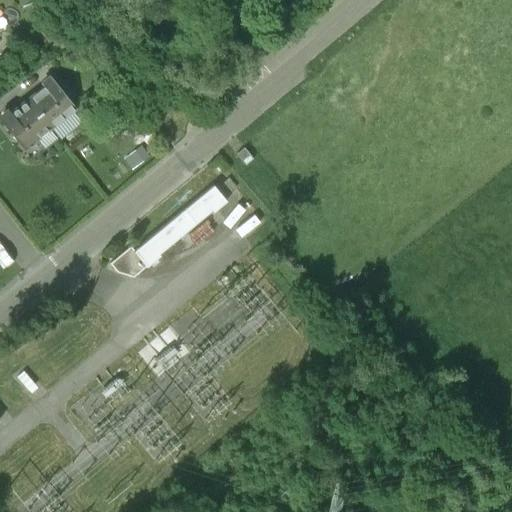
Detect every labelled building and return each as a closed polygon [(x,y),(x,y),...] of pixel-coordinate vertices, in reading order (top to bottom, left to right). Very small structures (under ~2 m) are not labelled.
[(43,67),(35,74),(38,77),(21,91),(42,118),(67,97),(43,67)] [(21,91),(5,103),(2,100),(0,101),(0,113),(19,136),(42,118),(21,91)] [(204,175),(176,198),(188,212),(203,200),(204,201),(217,191),(204,175)] [(176,198),(127,240),(140,256),(153,244),(152,243),(188,212),(176,198)] [(123,236),(102,254),(109,263),(125,268),(140,256),(127,240),(123,236)]
